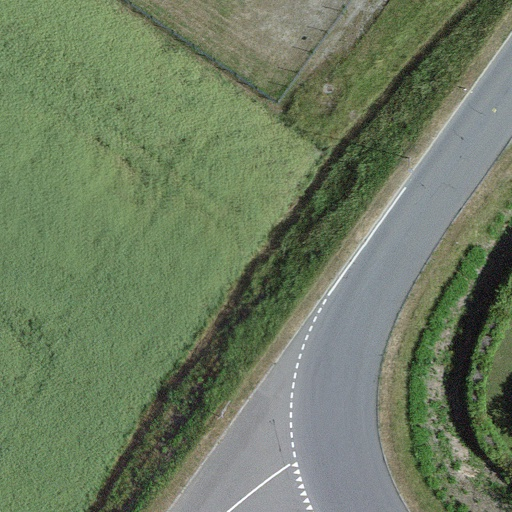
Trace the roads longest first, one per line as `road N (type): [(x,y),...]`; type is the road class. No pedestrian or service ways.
road 1 (tertiary): [(336,445),(339,381),(357,320),(511,92)]
road 2 (unclassified): [(229,511),(294,462),(336,445)]
